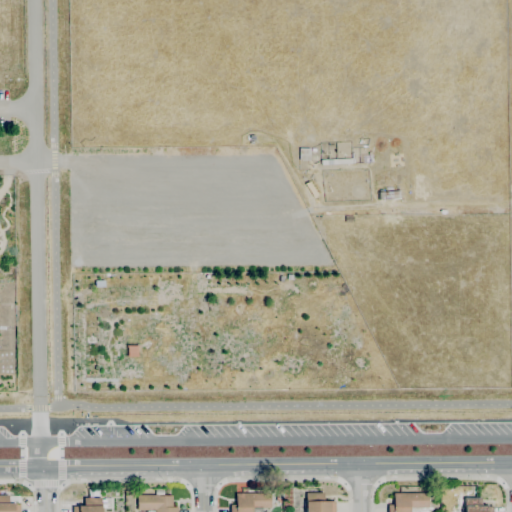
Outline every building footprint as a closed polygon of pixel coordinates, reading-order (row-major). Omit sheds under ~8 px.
[(155,511),(155,509),(137,510),(137,495),(155,495),(155,488),(164,488),(164,496),(172,496),(172,507),(177,507),(177,511),(155,511)] [(104,511),(72,511),(72,506),(79,506),(84,506),(84,498),(89,498),(89,489),(100,489),(100,492),(93,493),(93,498),(101,498),(101,505),(102,505),(102,508),(104,508),(104,511)] [(230,511),(230,505),(236,504),(235,493),(271,492),(271,507),(262,508),(262,511),(230,511)] [(305,511),(305,507),(304,507),(304,502),(306,502),(306,493),(324,492),(324,501),(330,501),(335,501),(335,511),(305,511)] [(388,511),(388,504),(394,504),(393,493),(428,493),(428,507),(410,508),(410,511),(388,511)] [(0,511),(0,495),(9,495),(20,495),(20,504),(20,511),(0,511)] [(493,511),(462,511),(462,507),(464,507),(464,498),(481,497),(481,505),(487,505),(487,506),(493,506),(493,511)]
